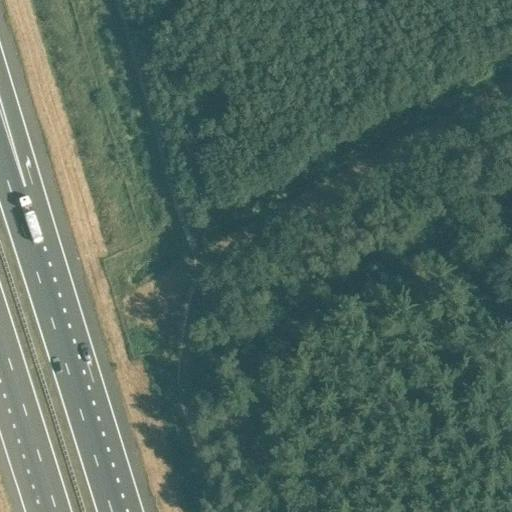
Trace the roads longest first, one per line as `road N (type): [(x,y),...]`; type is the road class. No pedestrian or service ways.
road 1 (track): [(511,93),(196,270)]
road 2 (track): [(196,270),(179,347),(179,391),(214,511)]
road 3 (motorway): [(51,312),(32,185),(0,73)]
road 4 (motorway): [(111,511),(51,312)]
road 5 (motorway): [(0,332),(56,511)]
road 6 (motorway): [(51,312),(0,157)]
